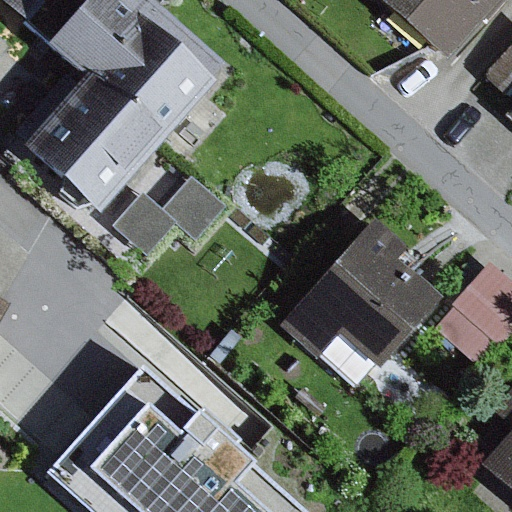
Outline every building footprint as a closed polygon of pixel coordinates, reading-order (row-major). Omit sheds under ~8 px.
[(79,81),(18,150),(98,221),(214,89),(209,85),(224,68),(146,0),(0,0),(0,2),(49,46),(45,51),(79,81)] [(372,0),(444,65),(502,0),(372,0)] [(511,44),(481,77),(508,102),(511,97),(511,44)] [(160,211),(140,193),(109,229),(144,261),(175,226),(194,243),(224,209),(189,178),(160,211)] [(373,222),(279,330),(316,362),(320,357),(338,336),(374,367),(380,372),(440,302),(410,277),(396,264),(404,255),(407,252),(373,222)] [(396,264),(410,277),(418,267),(404,255),(396,264)] [(511,333),(511,286),(488,265),(432,327),(479,370),(511,333)] [(338,336),(320,357),(356,388),(374,367),(338,336)] [(296,511),(138,372),(44,478),(81,511),(296,511)] [(511,389),(491,413),(511,431),(511,432),(480,468),(511,497),(511,389)]
